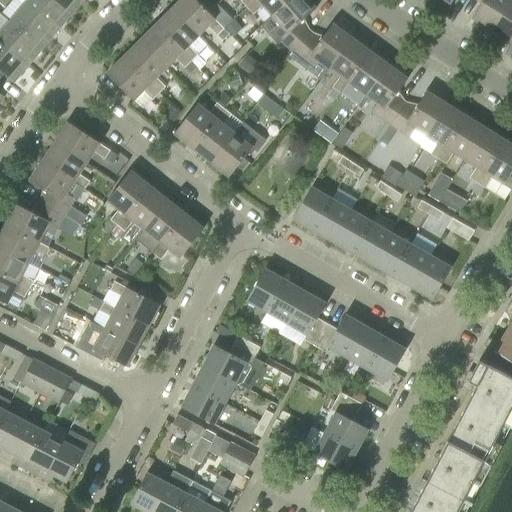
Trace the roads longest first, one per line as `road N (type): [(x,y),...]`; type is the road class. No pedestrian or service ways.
road 1 (residential): [(88,511),(241,226)]
road 2 (residential): [(241,226),(55,81)]
road 3 (residential): [(439,340),(241,226)]
road 4 (residential): [(352,511),(439,340)]
road 5 (residential): [(511,94),(369,0)]
road 6 (residential): [(439,340),(511,222)]
